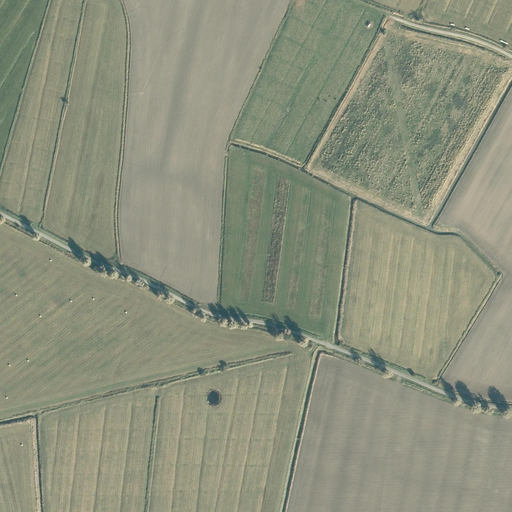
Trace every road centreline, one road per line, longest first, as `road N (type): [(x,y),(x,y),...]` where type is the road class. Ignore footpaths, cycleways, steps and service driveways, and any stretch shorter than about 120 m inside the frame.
road 1 (unclassified): [(511,408),(455,397),(285,327),(206,314),(0,213)]
road 2 (track): [(511,55),(391,15)]
